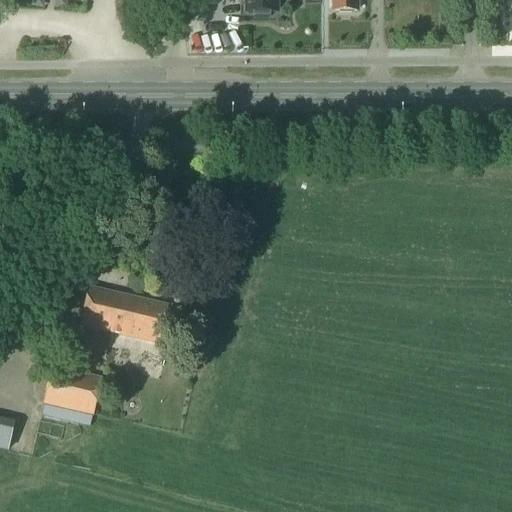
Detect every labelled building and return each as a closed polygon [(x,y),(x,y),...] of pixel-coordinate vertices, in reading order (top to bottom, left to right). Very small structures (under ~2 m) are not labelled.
[(269,13),(276,13),(276,0),(245,0),(245,13),(253,13),(253,17),(269,17),(269,13)] [(333,0),(333,13),(356,13),(355,0),(333,0)] [(496,12),(496,36),(506,37),(507,12),(496,12)] [(89,291),(80,330),(158,348),(166,310),(89,291)] [(38,355),(47,320),(21,314),(13,349),(38,355)] [(42,407),(92,419),(93,419),(101,380),(50,368),(42,407)] [(0,451),(8,454),(13,431),(15,422),(0,418),(0,451)]
